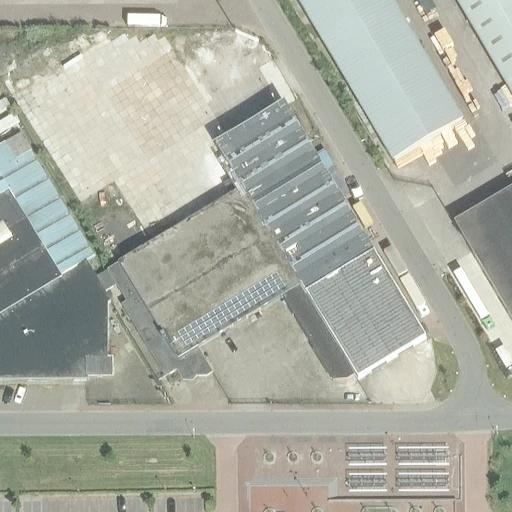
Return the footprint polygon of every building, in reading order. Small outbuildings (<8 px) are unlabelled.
[(385,0),(299,0),(399,168),(463,132),(385,0)] [(511,0),(449,0),(511,106),(511,0)] [(118,265),(107,272),(116,288),(126,304),(121,307),(165,379),(176,372),(179,378),(206,378),(212,374),(196,349),(280,298),(332,382),(346,381),(354,377),(357,382),(426,341),(374,255),(283,106),(215,147),(234,179),(223,186),(230,198),(118,265)] [(0,382),(87,381),(87,379),(111,379),(112,360),(107,360),(106,305),(110,303),(86,263),(94,258),(30,153),(19,135),(0,147),(0,382)] [(511,189),(454,224),(457,229),(511,323),(511,189)]
